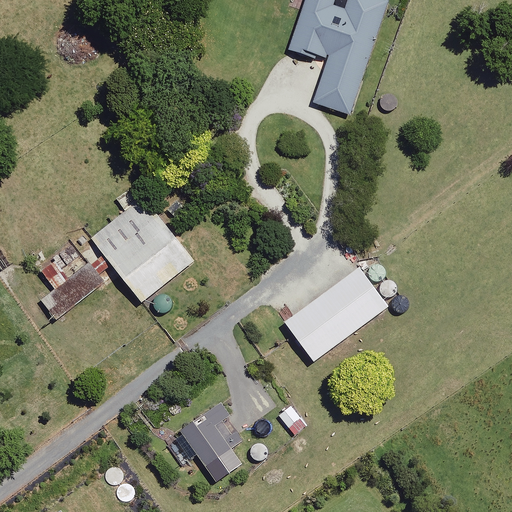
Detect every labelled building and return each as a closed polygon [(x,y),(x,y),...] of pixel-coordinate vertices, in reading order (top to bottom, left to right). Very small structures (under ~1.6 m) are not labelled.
[(304,0),(288,50),(326,63),(312,103),(347,114),(385,2),(378,0),(304,0)] [(190,264),(140,199),(89,239),(138,303),(190,264)] [(103,284),(86,262),(38,302),(56,323),(103,284)] [(385,308),(356,268),(282,323),(311,362),(385,308)] [(244,439),(220,403),(178,431),(203,467),(244,439)]
